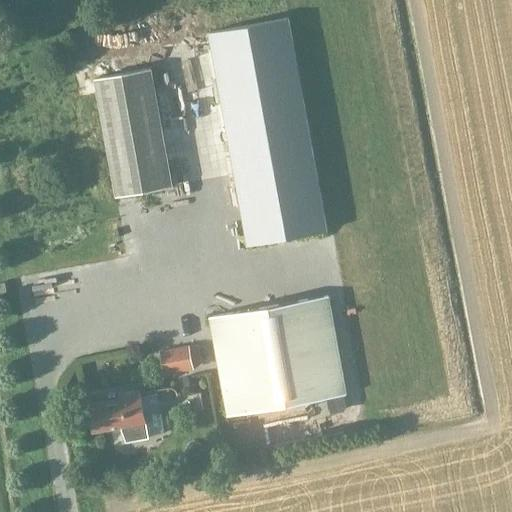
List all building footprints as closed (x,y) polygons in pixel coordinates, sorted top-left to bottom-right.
[(210,32),(248,245),(327,231),(289,18),(210,32)] [(95,78),(117,196),(172,186),(151,68),(95,78)] [(328,296),(210,317),(228,416),(346,394),(328,296)] [(164,373),(193,368),(189,346),(160,352),(164,373)] [(92,433),(119,428),(126,441),(145,438),(148,438),(145,423),(146,423),(140,390),(118,394),(119,399),(87,405),(92,433)]
